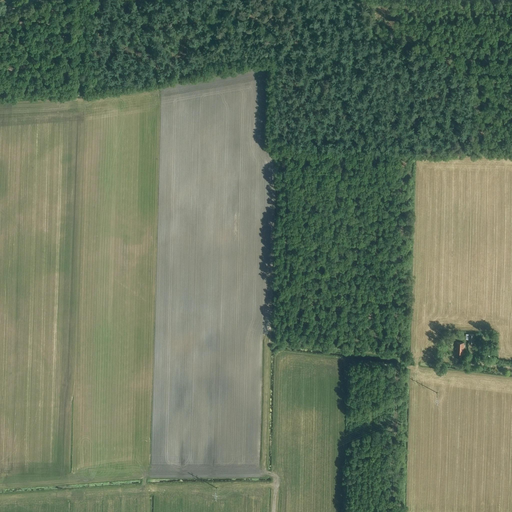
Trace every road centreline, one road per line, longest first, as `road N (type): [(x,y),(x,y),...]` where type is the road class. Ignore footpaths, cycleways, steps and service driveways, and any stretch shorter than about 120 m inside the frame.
road 1 (track): [(263,472),(0,483)]
road 2 (track): [(274,511),(275,480),(263,472),(268,319)]
